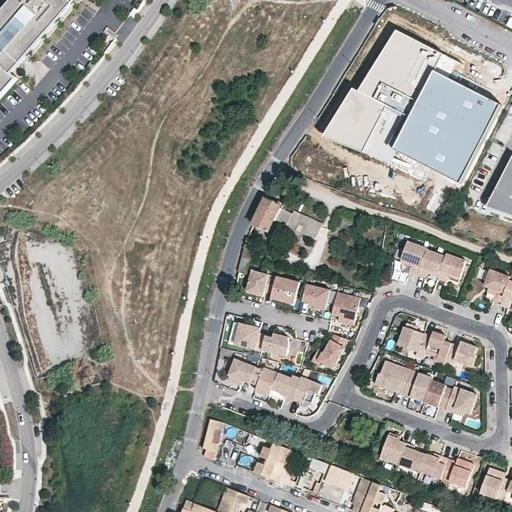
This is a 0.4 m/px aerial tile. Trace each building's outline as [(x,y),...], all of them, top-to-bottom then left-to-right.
[(12,72),(74,1),(72,0),(10,0),(0,12),(0,95),(17,77),(12,72)] [(436,71),(443,57),(397,32),(360,92),(354,88),(325,137),(390,163),(397,151),(436,71)] [(501,102),(436,71),(397,151),(463,184),(501,102)] [(511,197),(509,196),(511,190),(511,158),(489,206),(511,213),(511,197)] [(265,198),(253,223),(269,231),(276,217),(287,223),(286,225),(315,239),(323,224),(294,210),(293,213),(280,207),(282,205),(265,198)] [(242,260),(239,272),(248,274),(251,262),(257,240),(248,237),(242,260)] [(416,275),(425,249),(426,248),(407,241),(400,260),(411,264),(410,267),(408,272),(416,275)] [(438,274),(444,256),(425,249),(416,275),(425,278),(426,273),(428,270),(438,274)] [(458,280),(465,260),(445,254),(444,256),(438,274),(437,277),(437,278),(445,281),(447,275),(447,273),(450,274),(449,276),(458,280)] [(272,294),(277,276),(252,270),(247,290),(248,293),(263,297),(265,292),(272,294)] [(508,280),(509,276),(490,270),(485,282),(488,288),(486,292),(494,295),(492,299),(500,302),(508,280)] [(294,304),(300,282),(277,276),(272,294),(280,295),(279,300),(294,304)] [(511,300),(511,281),(508,280),(500,302),(499,304),(507,307),(510,300),(511,300)] [(325,308),(330,289),(307,284),(303,301),(310,302),(310,305),(325,308)] [(359,298),(337,293),(332,315),(341,317),(340,322),(353,325),(359,298)] [(424,358),(431,336),(423,333),(422,335),(415,332),(416,331),(417,325),(407,321),(398,345),(417,351),(416,355),(424,358)] [(259,335),(260,330),(241,325),(237,344),(263,351),(266,336),(259,335)] [(445,360),(451,344),(444,341),(442,340),(443,335),(433,332),(431,336),(424,358),(444,365),(445,360)] [(348,338),(335,333),(326,352),(320,349),(315,361),(322,364),(323,361),(336,367),(346,346),(345,346),(348,338)] [(266,336),(263,351),(287,357),(290,345),(289,337),(274,334),(273,338),(266,336)] [(477,355),(475,354),(477,347),(460,341),(459,346),(451,344),(445,360),(455,364),(456,361),(473,367),(477,355)] [(257,369),(257,368),(236,360),(230,376),(230,380),(244,385),(245,382),(251,384),(252,383),(257,369)] [(403,395),(412,371),(384,361),(375,385),(396,392),(403,395)] [(280,373),(265,368),(264,372),(259,386),(257,391),(271,396),(272,395),(272,393),(280,373)] [(264,372),(257,369),(252,383),(259,386),(264,372)] [(302,378),(281,370),(280,373),(294,378),(292,382),(299,384),(302,378)] [(432,379),(433,378),(412,371),(403,395),(412,398),(415,399),(417,395),(426,398),(432,379)] [(294,378),(280,373),(272,393),(282,397),(284,391),(288,392),(287,395),(294,398),(299,384),(292,382),(294,378)] [(299,384),(294,398),(302,401),(306,403),(307,400),(314,402),(318,393),(320,393),(324,384),(302,376),(302,378),(299,384)] [(446,410),(453,389),(446,387),(447,384),(432,379),(426,398),(424,402),(439,407),(446,410)] [(470,414),(477,394),(454,386),(453,389),(446,410),(453,412),(455,409),(462,411),(470,414)] [(223,430),(225,422),(211,419),(209,426),(217,428),(223,430)] [(214,442),(217,428),(209,426),(206,440),(214,442)] [(400,464),(407,444),(400,441),(401,437),(390,433),(381,458),(400,464)] [(214,442),(206,440),(204,448),(208,449),(218,451),(220,444),(214,442)] [(292,449),(274,443),(272,448),(265,446),(261,456),(268,459),(266,464),(259,461),(255,472),(271,478),(279,481),(292,449)] [(421,471),(427,454),(414,450),(415,446),(407,444),(400,464),(421,471)] [(442,479),(442,478),(449,458),(441,456),(441,458),(433,456),(427,453),(427,454),(421,471),(442,479)] [(304,469),(301,468),(297,485),(315,490),(323,460),(307,456),(304,469)] [(466,487),(475,464),(466,460),(464,464),(456,461),(449,458),(442,478),(466,487)] [(504,500),(511,480),(505,478),(495,474),(497,470),(490,467),(481,492),(504,501),(504,500)] [(382,486),(382,485),(365,479),(364,481),(354,505),(352,511),(354,511),(379,511),(381,510),(374,507),(376,502),(383,505),(387,494),(380,492),(382,486)] [(354,505),(364,481),(361,480),(352,504),(354,505)] [(242,492),(227,487),(222,501),(226,503),(222,511),(241,511),(239,511),(243,502),(248,504),(251,496),(242,492)] [(222,501),(218,511),(222,511),(226,503),(222,501)] [(218,511),(195,503),(192,511),(184,507),(182,511),(218,511)]
